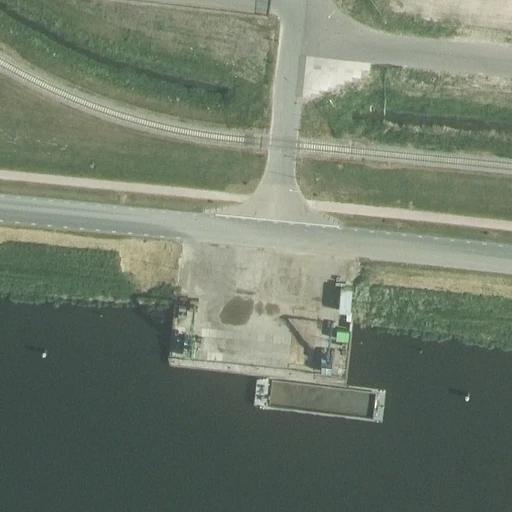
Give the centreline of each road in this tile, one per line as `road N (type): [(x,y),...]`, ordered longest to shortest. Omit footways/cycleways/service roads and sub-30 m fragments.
road 1 (tertiary): [(274,235),(0,208)]
road 2 (tertiary): [(511,259),(274,235)]
road 3 (unclassified): [(292,43),(511,65)]
road 4 (unclassified): [(274,235),(292,43)]
